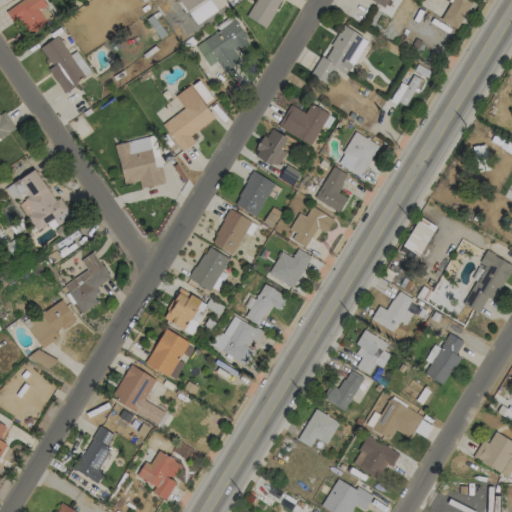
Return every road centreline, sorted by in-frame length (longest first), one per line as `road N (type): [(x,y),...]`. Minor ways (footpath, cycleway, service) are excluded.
road 1 (residential): [(319,0),(7,511)]
road 2 (tertiary): [(511,23),(205,511)]
road 3 (residential): [(153,270),(0,52)]
road 4 (residential): [(511,338),(402,511)]
